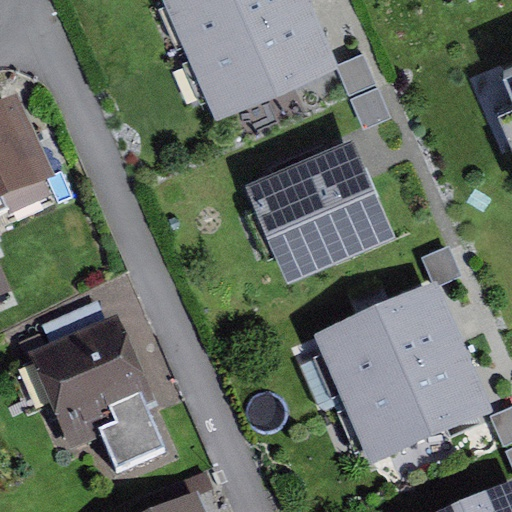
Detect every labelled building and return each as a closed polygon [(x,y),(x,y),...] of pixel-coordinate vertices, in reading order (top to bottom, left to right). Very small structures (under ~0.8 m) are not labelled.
[(178,0),(197,45),(299,1),(298,0),(178,0)] [(197,45),(222,101),(324,57),(312,30),(299,1),(197,45)] [(511,66),(503,71),(511,92),(511,66)] [(22,108),(0,117),(0,220),(60,193),(22,108)] [(346,145),(257,183),(294,267),(382,229),(364,188),(346,145)] [(0,257),(0,295),(12,291),(0,257)] [(327,346),(352,401),(454,357),(441,328),(429,301),(327,346)] [(121,326),(38,363),(75,445),(158,408),(121,326)] [(352,401),(376,456),(478,412),(466,385),(454,357),(352,401)] [(511,511),(511,496),(475,511),(511,511)]
